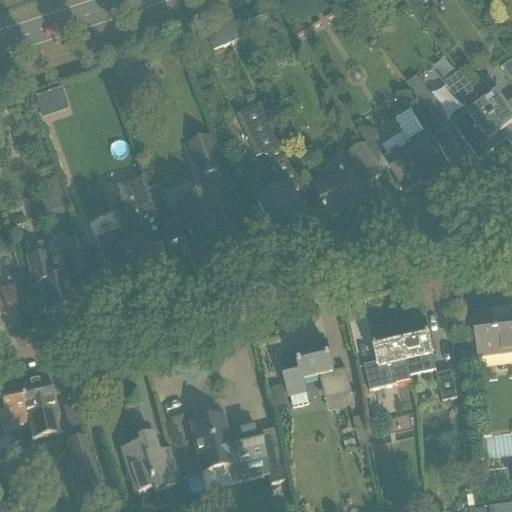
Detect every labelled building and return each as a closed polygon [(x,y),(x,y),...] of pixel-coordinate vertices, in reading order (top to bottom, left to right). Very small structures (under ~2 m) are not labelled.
[(240,27),(223,34),(228,48),(245,41),(240,27)] [(228,48),(223,34),(206,40),(211,54),(228,48)] [(511,64),(510,63),(500,70),(511,87),(511,64)] [(460,76),(445,87),(457,103),(467,116),(453,126),(463,140),(479,162),(493,151),(488,145),(503,134),(482,105),(473,92),(468,86),(460,76)] [(483,84),(473,92),(482,105),(492,97),(483,84)] [(65,106),(60,91),(34,100),(39,115),(65,106)] [(448,169),(431,141),(428,138),(438,132),(420,104),(415,95),(402,103),(408,112),(394,120),(414,152),(390,167),(391,168),(401,185),(399,187),(402,192),(405,191),(406,193),(408,191),(409,194),(418,189),(416,186),(421,183),(422,185),(448,169)] [(492,97),(482,105),(503,134),(507,140),(506,140),(511,148),(511,102),(505,107),(496,95),(492,97)] [(450,124),(432,97),(420,104),(438,132),(440,130),(450,124)] [(261,106),(237,118),(257,160),(264,156),(269,158),(280,180),(283,186),(272,191),(275,197),(258,206),(259,206),(265,219),(269,217),(280,240),(307,226),(302,216),(291,193),(301,188),(298,182),(284,154),(261,106)] [(191,147),(202,177),(220,170),(209,140),(191,147)] [(382,155),(373,141),(364,147),(365,149),(377,168),(384,164),(379,156),(382,155)] [(368,187),(383,178),(377,168),(365,149),(350,158),(362,176),(319,196),(326,212),(325,214),(327,217),(329,216),(332,222),(358,209),(366,205),(367,204),(360,190),(368,186),(368,187)] [(121,230),(95,240),(105,266),(112,285),(130,279),(134,288),(156,280),(149,261),(149,259),(155,257),(142,223),(156,217),(149,199),(142,179),(107,193),(121,230)] [(49,200),(40,203),(44,216),(66,208),(59,187),(46,192),(49,200)] [(189,237),(199,264),(231,253),(222,230),(225,225),(222,217),(217,215),(210,196),(178,207),(179,211),(157,219),(166,245),(189,237)] [(81,243),(68,245),(75,279),(87,277),(81,243)] [(45,258),(26,262),(31,288),(41,286),(47,315),(72,309),(66,280),(67,276),(65,268),(62,265),(60,255),(56,254),(47,256),(45,258)] [(474,317),(480,359),(511,354),(511,313),(493,316),(492,314),(474,317)] [(426,326),(398,332),(406,364),(410,379),(436,373),(433,358),(426,326)] [(406,364),(398,332),(371,338),(377,365),(364,368),(370,394),(411,384),(410,379),(406,364)] [(306,395),(303,383),(319,379),(325,403),(353,397),(347,371),(333,374),(327,348),(296,355),(299,368),(283,372),(289,399),(306,395)] [(436,377),(443,404),(457,400),(451,373),(436,377)] [(47,379),(19,386),(28,424),(27,425),(31,443),(60,436),(47,379)] [(28,424),(19,386),(0,389),(0,398),(1,405),(0,405),(0,435),(16,432),(15,426),(17,426),(27,423),(27,425),(28,424)] [(233,468),(263,460),(270,487),(286,483),(274,433),(258,437),(257,431),(226,438),(221,420),(191,427),(202,476),(233,469),(233,468)] [(370,448),(367,430),(356,432),(360,451),(370,448)] [(182,488),(172,457),(160,461),(153,437),(138,442),(139,447),(121,453),(134,497),(153,491),(155,496),(182,488)] [(85,439),(66,444),(83,502),(102,496),(85,439)] [(0,505),(0,511),(22,511),(19,500),(0,505)]
